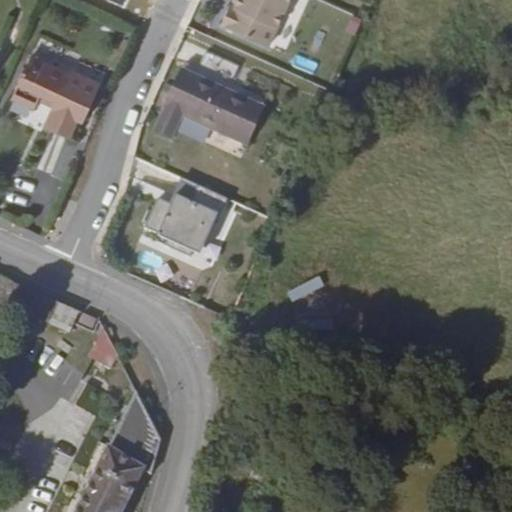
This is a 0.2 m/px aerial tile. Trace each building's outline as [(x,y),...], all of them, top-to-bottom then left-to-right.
[(230,0),(228,5),(224,3),(219,1),(210,21),(259,44),(279,0),(230,0)] [(228,90),(239,67),(206,51),(198,68),(186,61),(154,131),(171,139),(183,115),(247,145),(265,107),(228,90)] [(34,107),(39,95),(42,89),(56,95),(54,102),(51,107),(53,107),(44,125),(67,137),(77,118),(83,121),(100,84),(68,69),(67,72),(31,54),(11,96),(34,107)] [(42,89),(39,95),(54,102),(56,95),(42,89)] [(233,201),(198,185),(185,210),(163,200),(151,228),(174,239),(171,246),(196,258),(213,221),(222,226),(233,201)] [(79,312),(0,275),(0,303),(69,334),(79,312)] [(292,303),(324,286),(319,276),(287,293),(292,303)] [(91,330),(96,320),(82,313),(78,323),(91,330)] [(299,330),(333,330),(332,319),(298,320),(299,330)] [(111,370),(118,357),(104,329),(88,357),(111,370)] [(122,511),(142,472),(150,476),(161,441),(135,391),(103,459),(76,511),(122,511)] [(255,464),(231,450),(224,460),(249,475),(255,464)] [(255,464),(249,475),(258,481),(264,469),(255,464)]
